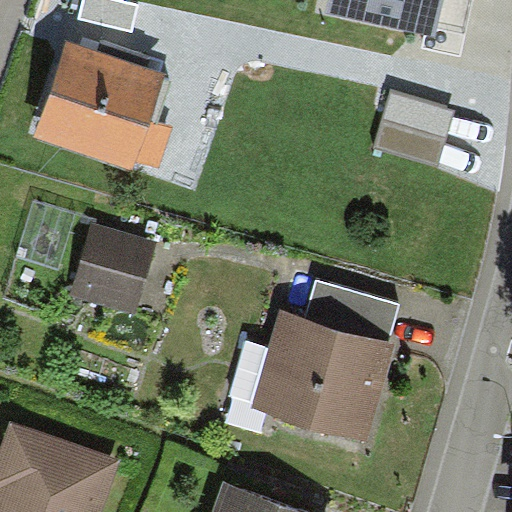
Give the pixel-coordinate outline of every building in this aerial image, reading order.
[(139,4),(120,0),(85,0),(81,19),(133,32),(139,4)] [(328,0),(326,11),(426,33),(422,52),(465,61),(478,0),(328,0)] [(70,35),(37,129),(135,165),(138,157),(163,166),(176,131),(150,122),(168,71),(112,50),(70,35)] [(458,108),(392,91),(377,149),(444,165),(458,108)] [(158,234),(92,216),(72,289),(138,307),(158,234)] [(310,309),(282,301),(255,396),(367,428),(394,332),(384,329),(393,297),(320,277),(310,309)] [(99,511),(123,450),(11,408),(0,436),(0,511),(99,511)] [(333,511),(335,505),(224,466),(208,511),(333,511)]
